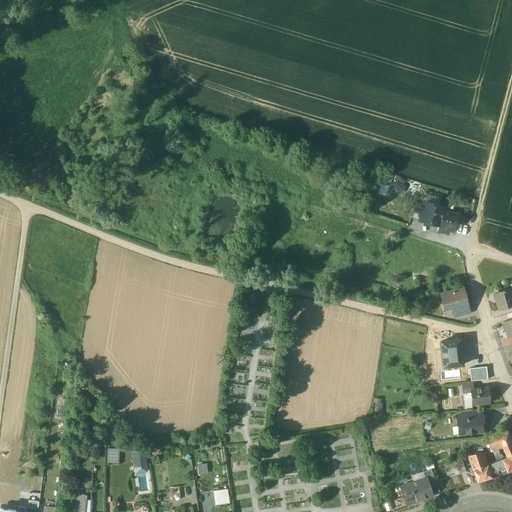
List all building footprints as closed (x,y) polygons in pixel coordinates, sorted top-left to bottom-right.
[(384,181),(391,183),(393,175),(386,174),(384,181)] [(405,187),(398,182),(393,188),(399,194),(401,194),(401,193),(405,187)] [(461,197),(459,204),(465,206),(468,200),(461,197)] [(431,204),(426,202),(423,204),(419,220),(438,225),(443,211),(444,207),(434,204),(432,206),(431,204)] [(458,215),(443,211),(438,225),(437,231),(447,234),(448,230),(453,232),(458,215)] [(511,287),(495,293),(498,303),(499,302),(501,309),(500,309),(500,310),(511,306),(511,287)] [(462,288),(440,294),(443,303),(446,303),(448,309),(452,307),(466,303),(464,298),(465,297),(465,296),(463,297),(461,290),(463,289),(462,288)] [(466,303),(452,307),(455,317),(469,313),(466,303)] [(441,342),(443,367),(462,365),(459,340),(441,342)] [(469,368),(471,381),(488,380),(487,366),(469,368)] [(471,382),(460,384),(461,392),(469,391),(469,390),(472,390),(471,382)] [(472,390),(469,390),(469,391),(470,396),(467,396),(468,400),(470,399),(471,405),(489,403),(487,388),(472,390)] [(57,405),(57,417),(65,417),(65,405),(57,405)] [(462,418),(456,418),(457,424),(459,426),(460,434),(484,431),(483,423),(482,423),(481,416),(480,416),(462,418)] [(511,438),(508,429),(487,437),(488,441),(491,448),(492,450),(504,446),(506,451),(511,448),(511,438)] [(108,448),(108,459),(118,459),(119,448),(108,448)] [(147,471),(144,451),(132,453),(135,473),(147,471)] [(483,451),(469,455),(479,482),(493,477),(490,468),(483,451)] [(462,458),(455,460),(459,472),(466,470),(462,458)] [(198,465),(199,473),(208,471),(207,463),(198,465)] [(505,463),(494,468),(493,466),(490,468),(493,477),(493,478),(509,472),(509,471),(505,463)] [(48,467),(47,484),(57,484),(57,467),(48,467)] [(439,491),(430,469),(422,472),(425,478),(431,494),(439,491)] [(425,478),(400,486),(406,505),(432,496),(431,494),(425,478)] [(227,488),(213,490),(215,505),(229,503),(227,488)] [(76,509),(84,510),(86,495),(77,494),(76,509)]
